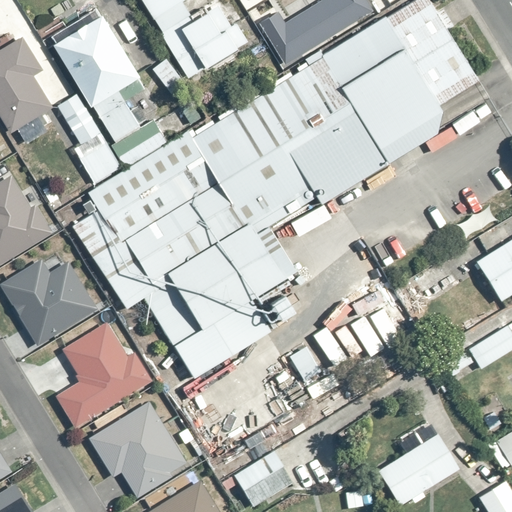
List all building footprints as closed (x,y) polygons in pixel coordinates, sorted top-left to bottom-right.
[(143,0),(188,78),(251,42),(226,0),(215,0),(192,14),(183,0),(143,0)] [(393,1),(392,0),(355,0),(341,8),(351,26),(393,1)] [(201,130),(89,195),(202,385),(284,337),(264,304),(360,248),(329,197),(493,101),(434,1),(205,136),(201,130)] [(125,99),(147,86),(101,8),(52,37),(94,107),(114,140),(140,125),(125,99)] [(44,71),(22,35),(0,48),(0,113),(11,131),(54,105),(36,76),(44,71)] [(185,81),(167,57),(152,67),(170,92),(185,81)] [(103,131),(78,91),(56,104),(81,145),(103,131)] [(113,146),(126,167),(168,141),(155,121),(113,146)] [(121,165),(105,138),(78,154),(94,181),(121,165)] [(0,180),(0,264),(49,234),(54,231),(36,202),(30,205),(10,174),(0,180)] [(487,205),(457,225),(466,238),(496,218),(487,205)] [(501,301),(511,293),(511,238),(476,261),(501,301)] [(97,309),(67,260),(50,270),(42,257),(0,282),(0,283),(37,345),(97,309)] [(127,355),(106,321),(62,348),(82,379),(55,395),(75,428),(152,381),(133,351),(127,355)] [(511,349),(511,333),(505,322),(467,345),(481,368),(511,349)] [(322,370),(307,346),(290,356),(305,381),(322,370)] [(136,496),(172,474),(170,471),(186,462),(148,401),(89,438),(113,476),(121,471),(136,496)] [(459,469),(433,428),(407,444),(411,450),(379,470),(400,505),(459,469)] [(511,431),(497,441),(511,465),(511,431)] [(291,478),(274,450),(235,473),(251,501),(291,478)] [(0,477),(11,471),(0,452),(0,477)] [(222,511),(202,478),(192,484),(186,474),(142,501),(148,511),(146,511),(222,511)] [(511,511),(511,490),(506,480),(479,497),(487,511),(511,511)] [(0,491),(0,511),(32,511),(15,483),(0,491)]
